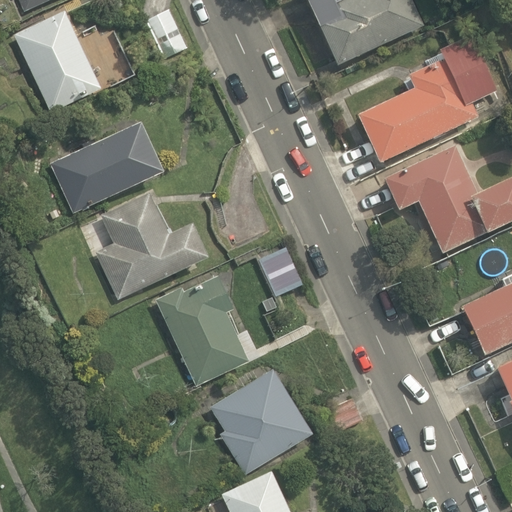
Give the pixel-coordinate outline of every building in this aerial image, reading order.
[(19,0),(25,12),(51,0),(19,0)] [(309,0),(339,63),(424,24),(412,0),(309,0)] [(102,88),(66,10),(14,35),(51,112),(102,88)] [(441,49),(446,59),(410,74),(416,87),(358,113),(380,162),(479,116),(473,102),(501,89),(475,33),(441,49)] [(73,214),(165,170),(142,120),(51,163),(73,214)] [(456,145),(384,177),(399,209),(418,201),(443,253),(511,220),(511,175),(477,191),(456,145)] [(95,251),(118,300),(210,256),(193,222),(171,232),(151,191),(101,215),(114,242),(95,251)] [(265,229),(248,196),(221,210),(238,243),(265,229)] [(303,285),(286,247),(260,259),(276,296),(303,285)] [(462,305),(484,355),(511,341),(511,273),(502,278),(505,285),(462,305)] [(183,286),(155,298),(197,386),(250,361),(238,335),(240,334),(229,310),(236,307),(219,274),(184,291),(183,286)] [(511,359),(498,367),(511,400),(510,401),(511,405),(511,359)] [(313,432),(272,367),(210,406),(225,431),(219,434),(245,475),(313,432)] [(362,421),(352,399),(319,415),(329,437),(362,421)] [(230,511),(291,511),(273,470),(222,494),(230,511)]
